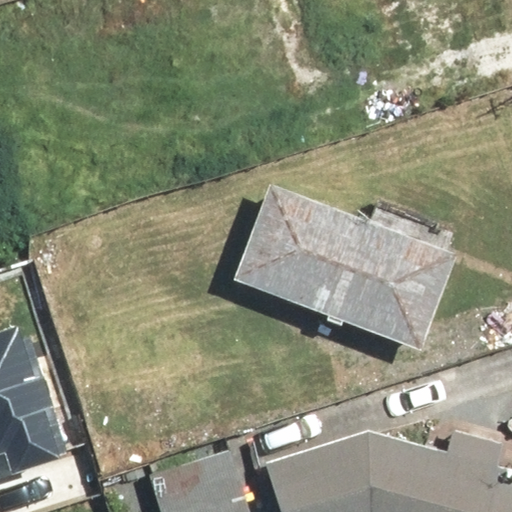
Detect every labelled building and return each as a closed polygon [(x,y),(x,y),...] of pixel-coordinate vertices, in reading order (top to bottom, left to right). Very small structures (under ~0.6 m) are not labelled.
[(295,117),(330,104),(435,67),(410,0),(276,0),(256,7),(295,117)] [(267,153),(241,87),(161,119),(187,184),(267,153)] [(252,186),(218,280),(406,348),(440,255),(252,186)] [(257,417),(224,318),(104,358),(136,456),(257,417)] [(0,450),(7,474),(63,458),(25,330),(0,337),(0,450)] [(352,431),(252,463),(267,511),(511,511),(511,475),(486,468),(493,443),(441,429),(434,454),(352,431)] [(262,511),(241,446),(151,476),(162,511),(262,511)]
